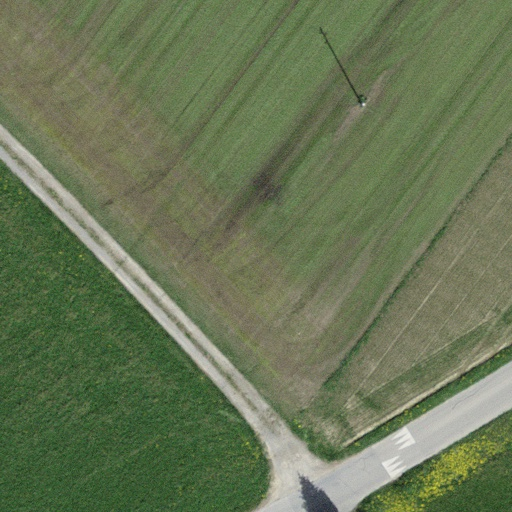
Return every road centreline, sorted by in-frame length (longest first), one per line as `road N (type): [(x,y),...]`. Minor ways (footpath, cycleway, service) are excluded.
road 1 (track): [(0,146),(114,250),(350,511)]
road 2 (unclassified): [(292,511),(511,377)]
